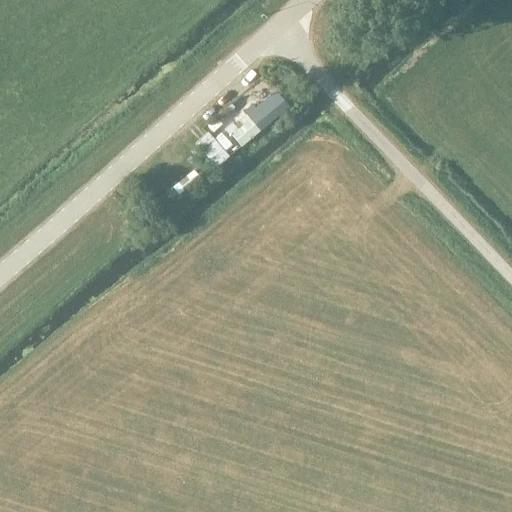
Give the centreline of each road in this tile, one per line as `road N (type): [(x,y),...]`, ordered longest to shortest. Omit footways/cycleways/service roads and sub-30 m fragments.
road 1 (tertiary): [(0,270),(276,29)]
road 2 (unclassified): [(511,277),(276,29)]
